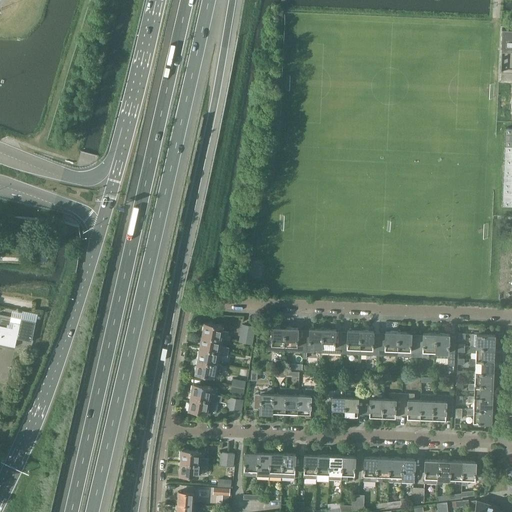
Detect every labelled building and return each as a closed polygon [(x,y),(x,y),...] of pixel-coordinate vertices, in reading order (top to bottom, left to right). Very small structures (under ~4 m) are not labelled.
[(511,27),(502,27),(500,70),(511,70),(511,27)] [(511,146),(505,146),(502,206),(511,206),(511,146)] [(496,237),(494,287),(504,287),(506,237),(496,237)] [(0,314),(0,322),(9,324),(11,317),(0,314)] [(0,343),(15,347),(17,338),(32,341),(36,322),(21,319),(20,323),(14,322),(13,328),(0,325),(0,343)] [(221,338),(230,340),(231,336),(228,336),(228,332),(222,331),(223,325),(205,322),(205,324),(203,323),(202,329),(204,329),(202,335),(221,338)] [(246,343),(249,326),(243,325),(240,341),(246,343)] [(255,327),(249,326),(246,343),(252,344),(255,327)] [(284,351),(285,327),(272,326),(272,332),(266,332),(265,350),(278,351),(284,351)] [(303,352),(304,334),(298,333),(298,327),(285,327),(284,351),(291,351),(303,352)] [(322,352),(323,328),(310,328),(310,334),(304,334),(303,352),(315,352),(322,352)] [(341,353),(342,335),(336,335),(336,329),(323,328),(322,352),(329,353),(341,353)] [(360,354),(361,330),(348,329),(348,335),(342,335),(341,353),(360,354)] [(379,355),(380,336),(374,336),(374,330),(361,330),(360,354),(379,355)] [(398,356),(399,331),(386,331),(386,337),(380,336),(379,355),(391,355),(398,356)] [(417,356),(417,338),(412,338),(412,332),(399,331),(398,356),(417,356)] [(430,351),(436,351),(437,333),(424,332),(424,338),(417,338),(417,356),(429,357),(430,351)] [(437,333),(436,351),(436,364),(454,365),(455,358),(456,358),(456,340),(450,339),(450,333),(437,333)] [(477,346),(496,347),(497,334),(472,333),(472,339),(477,340),(477,346)] [(221,338),(202,335),(202,336),(201,335),(200,341),(201,341),(200,347),(228,352),(229,347),(219,345),(221,338)] [(477,359),(496,360),(496,347),(477,346),(471,346),(471,352),(477,352),(477,359)] [(198,358),(198,359),(216,363),(218,356),(227,357),(228,352),(200,347),(199,353),(198,352),(197,358),(198,358)] [(476,371),(495,372),(496,360),(477,359),(471,358),(470,364),(476,365),(476,371)] [(218,363),(216,363),(198,359),(197,366),(196,365),(195,371),(196,371),(195,373),(214,376),(215,369),(217,370),(218,363)] [(476,377),(476,384),(495,385),(495,372),(476,371),(470,371),(470,377),(476,377)] [(232,385),(245,387),(246,381),(233,379),(232,385)] [(228,403),(229,398),(222,397),(222,395),(211,393),(212,387),(194,383),(193,385),(192,385),(191,391),(192,391),(191,396),(219,401),(218,402),(228,403)] [(475,390),(475,396),(494,397),(495,385),(476,384),(470,384),(470,389),(475,390)] [(244,394),(245,387),(232,385),(231,392),(244,394)] [(260,413),(273,413),(274,393),(274,387),(268,387),(268,393),(261,393),(260,413)] [(280,393),(274,393),(273,413),(285,414),(286,388),(280,387),(280,393)] [(299,394),(299,388),(293,388),(287,388),(286,388),(285,414),(298,414),(299,394)] [(305,394),(299,394),(298,414),(311,415),(311,407),(318,407),(319,389),(305,388),(305,394)] [(345,415),(346,396),(339,396),(339,390),(327,390),(326,408),(332,408),(332,414),(345,415)] [(359,409),(364,409),(365,391),(353,391),(352,396),(346,396),(345,415),(358,415),(359,409)] [(383,417),(384,398),(377,397),(377,392),(365,391),(364,409),(370,410),(370,416),(383,417)] [(402,411),(403,393),(390,392),(390,398),(384,398),(383,417),(396,417),(397,411),(402,411)] [(422,399),(421,399),(415,399),(415,393),(403,393),(402,411),(408,411),(408,417),(421,418),(422,399)] [(421,394),(421,399),(422,399),(421,418),(434,419),(434,400),(435,394),(421,394)] [(441,400),(434,400),(434,419),(447,419),(447,413),(453,413),(454,395),(441,394),(441,400)] [(219,401),(191,396),(190,402),(189,402),(188,408),(189,408),(189,410),(207,413),(207,412),(210,413),(212,413),(216,414),(218,402),(219,401)] [(475,402),(475,409),(494,410),(494,397),(475,396),(469,396),(469,402),(475,402)] [(235,411),(237,398),(229,397),(229,398),(228,403),(227,410),(235,411)] [(237,398),(235,411),(241,412),(243,399),(237,398)] [(494,410),(475,409),(469,408),(469,414),(474,415),(474,422),(493,422),(494,410)] [(182,449),(181,462),(201,463),(200,464),(208,464),(209,458),(200,458),(200,450),(182,449)] [(257,476),(258,450),(245,449),(244,475),(257,476)] [(270,470),(271,451),(258,450),(257,476),(263,476),(264,470),(270,470)] [(276,471),(282,471),(283,451),(271,451),(270,470),(270,476),(275,477),(276,471)] [(296,452),(283,451),(282,471),(282,477),(295,478),(296,452)] [(311,472),(318,473),(318,453),(306,452),(304,478),(311,478),(311,472)] [(323,473),(330,473),(331,453),(318,453),(318,473),(317,478),(323,479),(323,473)] [(330,479),(342,479),(343,454),(331,453),(330,473),(330,479)] [(343,454),(342,479),(348,480),(348,474),(355,474),(356,454),(343,454)] [(377,475),(378,455),(365,455),(364,480),(370,481),(371,475),(377,475)] [(383,475),(390,476),(391,456),(378,455),(377,475),(377,481),(383,481),(383,475)] [(396,476),(402,476),(403,456),(391,456),(390,476),(389,481),(396,482),(396,476)] [(416,457),(403,456),(402,476),(402,482),(415,483),(416,457)] [(438,477),(439,458),(426,457),(425,483),(431,483),(431,477),(437,477),(438,477)] [(438,477),(437,477),(437,483),(443,484),(444,478),(450,478),(451,458),(439,458),(438,477)] [(450,478),(449,484),(456,484),(456,478),(462,478),(463,478),(464,459),(451,458),(450,478)] [(463,478),(462,478),(462,484),(468,485),(468,479),(476,479),(476,467),(478,467),(478,461),(477,461),(477,459),(464,459),(463,478)] [(200,468),(200,464),(201,463),(181,462),(180,475),(199,476),(199,468),(200,468)] [(179,491),(178,503),(193,504),(194,492),(179,491)] [(457,509),(470,508),(468,499),(456,501),(457,509)] [(502,511),(503,511),(501,510),(495,505),(477,499),(475,511),(502,511)] [(328,504),(328,508),(328,511),(337,511),(341,511),(340,502),(328,504)] [(177,511),(192,511),(193,504),(178,503),(177,511)]
